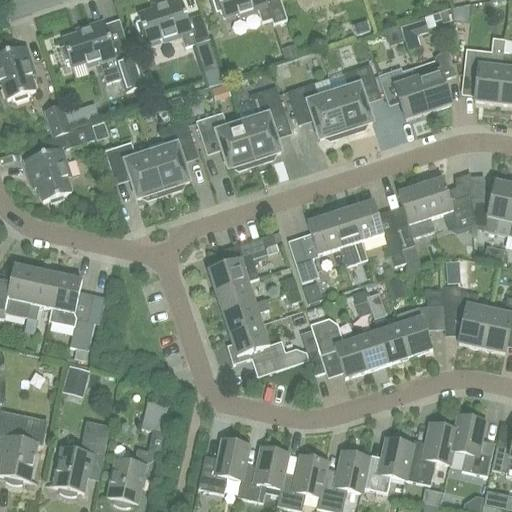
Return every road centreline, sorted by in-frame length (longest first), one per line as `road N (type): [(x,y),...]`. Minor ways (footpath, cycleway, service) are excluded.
road 1 (residential): [(511,389),(455,380),(313,421),(230,405),(204,384),(159,246)]
road 2 (residential): [(159,246),(450,147),(511,148)]
road 3 (residential): [(159,246),(129,250),(32,229),(0,205)]
